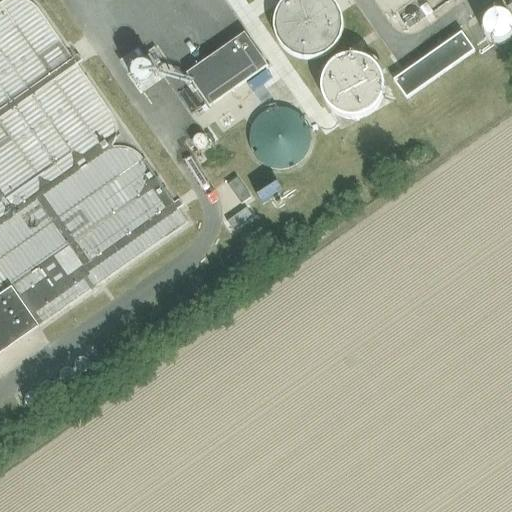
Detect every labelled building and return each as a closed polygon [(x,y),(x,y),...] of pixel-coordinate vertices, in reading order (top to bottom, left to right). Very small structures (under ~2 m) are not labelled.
[(0,296),(11,289),(39,328),(187,225),(142,160),(134,153),(124,148),(111,150),(117,138),(118,123),(37,9),(29,3),(20,0),(9,0),(1,3),(0,3),(0,296)] [(232,7),(240,21),(253,14),(245,0),(232,7)] [(280,48),(288,57),(299,63),(311,64),(323,61),(334,54),(341,44),(343,31),(342,20),(338,10),(330,2),(325,0),(292,0),(287,3),(279,12),(275,24),(275,36),(280,48)] [(508,42),(511,37),(511,23),(511,21),(505,16),(497,14),(489,17),(484,24),(482,32),(485,40),(492,45),(501,46),(508,42)] [(91,32),(105,32),(106,20),(65,19),(64,47),(90,47),(91,32)] [(461,34),(403,77),(417,96),(475,53),(461,34)] [(244,35),(185,76),(208,109),(267,69),(244,35)] [(347,123),(358,122),(369,118),(377,111),(382,101),(383,89),(381,78),(375,70),(366,63),(356,60),(346,61),(336,64),(328,71),(322,81),(320,92),(322,103),(328,112),(336,119),(347,123)] [(132,98),(137,101),(143,101),(148,98),(152,94),(153,88),(150,81),(143,76),(136,77),(130,81),(127,87),(128,93),(132,98)] [(298,93),(309,113),(320,107),(308,87),(298,93)] [(306,128),(305,125),(304,123),(302,121),(300,119),(299,118),(296,116),(294,114),(292,113),(288,112),(286,111),(283,110),(280,110),(278,110),(275,110),(272,111),(268,112),(266,113),(263,114),(261,115),(259,118),(256,121),(254,124),(253,125),(251,127),(250,131),(250,133),(249,135),(249,138),(249,139),(249,141),(249,144),(250,148),(250,151),(252,153),(253,156),(255,159),(258,162),(260,164),(263,165),(266,167),(268,168),(271,169),(275,170),(278,170),(282,170),(285,169),(288,168),(291,167),(294,166),(297,163),(299,161),(302,158),(304,156),(305,153),(307,150),(307,148),(308,146),(308,144),(309,141),(309,138),(308,135),(307,131),(306,128)] [(355,185),(373,165),(362,155),(343,175),(355,185)] [(0,355),(39,328),(11,289),(0,296),(0,355)]
